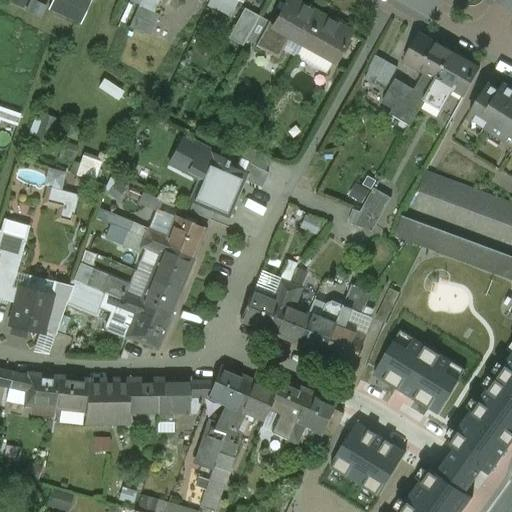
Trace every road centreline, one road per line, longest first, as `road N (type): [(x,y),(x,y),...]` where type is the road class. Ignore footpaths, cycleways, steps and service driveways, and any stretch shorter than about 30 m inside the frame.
road 1 (residential): [(219,339),(350,398),(511,500)]
road 2 (residential): [(0,356),(101,371),(158,362),(219,339)]
road 3 (residential): [(219,339),(309,151)]
